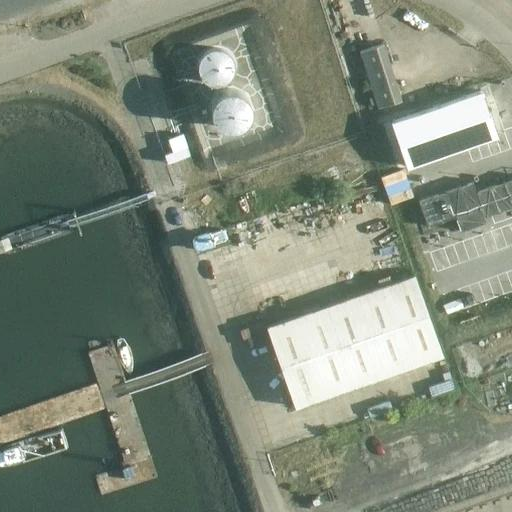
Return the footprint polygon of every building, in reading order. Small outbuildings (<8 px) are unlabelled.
[(359,51),(377,108),(401,100),(383,43),(359,51)] [(252,101),(227,90),(239,60),(207,47),(195,76),(220,86),(206,122),(238,135),(252,101)] [(495,135),(480,90),(391,121),(397,139),(404,159),(407,166),(495,135)] [(183,132),(167,138),(171,150),(163,153),(167,162),(189,154),(187,146),(188,146),(183,132)] [(467,185),(413,204),(421,228),(450,218),(455,234),(479,225),(477,220),(511,207),(511,183),(511,181),(470,195),(467,185)] [(257,242),(218,254),(223,269),(262,256),(257,242)] [(307,264),(325,260),(321,246),(304,251),(307,264)] [(442,355),(414,274),(266,325),(295,406),(442,355)] [(247,338),(267,331),(265,323),(244,330),(247,338)]
